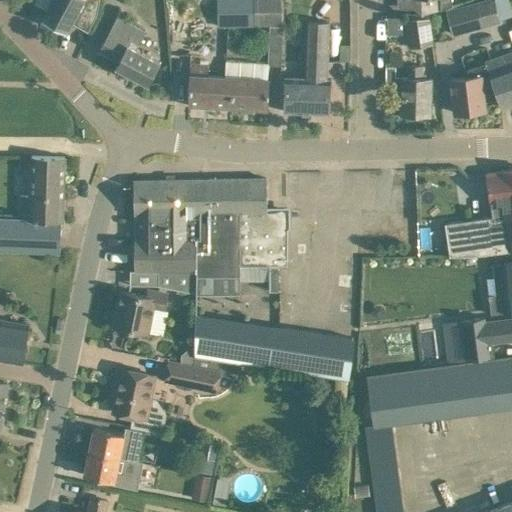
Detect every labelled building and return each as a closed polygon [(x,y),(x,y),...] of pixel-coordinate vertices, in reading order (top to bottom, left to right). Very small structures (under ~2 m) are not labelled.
[(51,0),(42,18),(67,31),(72,22),(88,30),(97,14),(100,0),(51,0)] [(258,25),(257,0),(219,0),(219,26),(258,25)] [(281,0),(257,0),(258,25),(282,25),(281,0)] [(423,15),(447,7),(451,5),(450,0),(421,0),(422,15),(423,15)] [(495,0),(480,0),(475,2),(481,23),(501,18),(495,0)] [(452,30),(481,23),(475,2),(447,9),(452,30)] [(117,16),(99,50),(118,60),(116,65),(148,82),(160,60),(137,48),(146,31),(137,26),(117,16)] [(434,43),(429,17),(415,16),(404,18),(406,32),(409,46),(434,43)] [(327,77),(329,21),(307,21),(305,76),(285,76),(284,110),(330,112),(331,78),(327,77)] [(511,102),(511,51),(486,61),(486,62),(498,99),(501,106),(511,102)] [(225,91),(227,60),(226,60),(225,75),(208,74),(209,64),(191,63),(190,73),(189,104),(233,107),(234,92),(225,91)] [(267,77),(268,64),(268,62),(227,60),(225,91),(234,92),(233,107),(268,109),(270,77),(267,77)] [(451,77),(455,111),(485,108),(485,100),(498,99),(486,62),(479,65),(480,74),(451,77)] [(402,76),(401,114),(431,114),(432,76),(423,76),(423,64),(408,64),(408,76),(402,76)] [(32,155),(32,156),(30,194),(20,194),(19,217),(0,216),(0,248),(60,251),(61,220),(62,220),(65,155),(32,155)] [(473,251),(473,254),(494,252),(511,249),(511,169),(488,173),(493,215),(445,222),(450,254),(473,251)] [(135,239),(148,238),(149,269),(149,270),(158,270),(196,270),(196,274),(240,274),(240,263),(288,263),(288,226),(286,226),(286,211),(286,209),(283,209),(283,210),(267,210),(267,177),(134,180),(135,239)] [(511,312),(511,260),(503,262),(504,263),(492,264),(496,292),(488,293),(491,313),(509,311),(509,312),(511,312)] [(196,270),(158,270),(158,284),(196,293),(196,274),(196,270)] [(122,290),(115,325),(147,332),(153,305),(164,308),(167,293),(148,289),(147,295),(122,290)] [(384,307),(381,304),(376,304),(373,308),(373,313),(377,316),(382,316),(385,312),(384,307)] [(428,324),(433,364),(454,362),(453,360),(494,355),(492,341),(511,338),(511,316),(485,320),(484,316),(463,319),(428,324)] [(0,357),(22,362),(29,322),(0,317),(0,357)] [(280,326),(275,325),(269,364),(347,376),(353,337),(347,336),(280,326)] [(237,377),(240,360),(194,355),(194,363),(220,369),(219,373),(237,377)] [(392,421),(511,405),(511,364),(511,357),(454,364),(454,362),(433,364),(434,367),(367,376),(373,423),(366,424),(374,483),(400,480),(392,421)] [(237,378),(237,377),(219,373),(220,369),(192,363),(167,358),(163,380),(216,392),(219,374),(237,378)] [(113,410),(133,414),(130,426),(162,432),(166,413),(157,399),(153,398),(153,399),(150,398),(155,374),(118,366),(116,380),(120,381),(117,392),(113,410)] [(89,450),(119,456),(122,444),(138,448),(140,437),(124,433),(94,426),(89,450)] [(215,459),(218,443),(202,441),(199,456),(215,459)] [(117,468),(119,456),(89,450),(84,473),(115,480),(115,479),(131,482),(133,472),(117,468)] [(196,472),(193,487),(208,489),(211,474),(196,472)] [(209,499),(221,501),(226,477),(214,475),(209,499)] [(319,499),(339,501),(340,478),(320,476),(319,499)] [(511,511),(511,500),(480,511),(404,511),(400,480),(374,483),(377,511),(511,511)] [(369,483),(353,485),(354,495),(370,493),(369,483)] [(75,511),(105,511),(108,499),(91,495),(88,511),(76,509),(75,511)]
